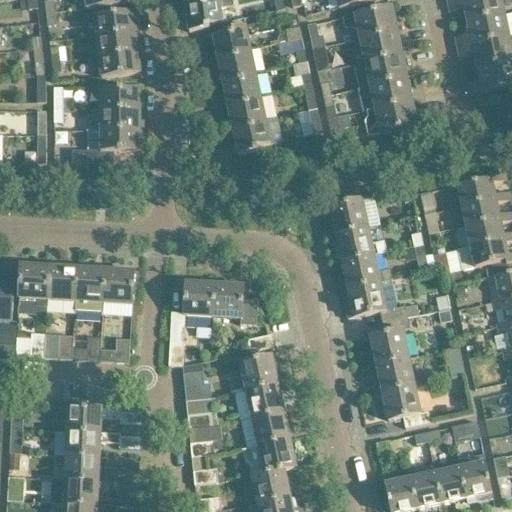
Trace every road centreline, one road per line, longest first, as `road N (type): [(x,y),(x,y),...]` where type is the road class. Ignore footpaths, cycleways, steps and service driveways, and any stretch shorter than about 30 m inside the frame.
road 1 (residential): [(359,511),(296,263),(257,244),(159,238)]
road 2 (residential): [(159,238),(164,62),(157,0)]
road 3 (residential): [(159,238),(0,229)]
road 4 (residential): [(148,378),(159,238)]
road 5 (residential): [(151,511),(156,399),(148,378)]
road 6 (residential): [(457,123),(424,0)]
road 7 (residential): [(23,372),(148,378)]
